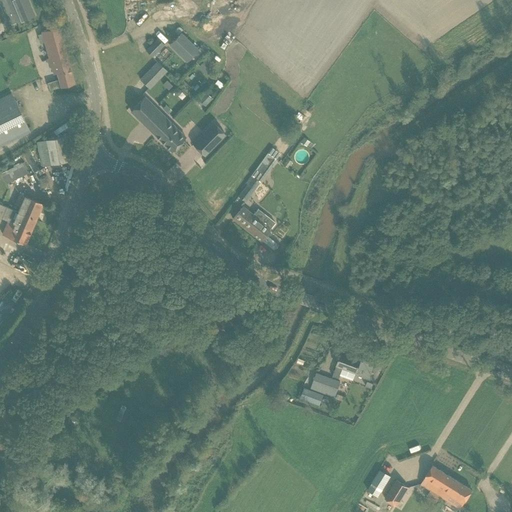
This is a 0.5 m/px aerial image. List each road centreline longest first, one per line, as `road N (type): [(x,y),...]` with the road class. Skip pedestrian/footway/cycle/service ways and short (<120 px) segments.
road 1 (tertiary): [(511,378),(254,280),(199,239),(148,182),(88,159)]
road 2 (track): [(254,280),(242,301),(177,309),(136,301),(64,315),(36,307)]
road 3 (tertiary): [(0,360),(47,284),(88,159)]
road 4 (tertiary): [(88,159),(94,87),(66,0)]
